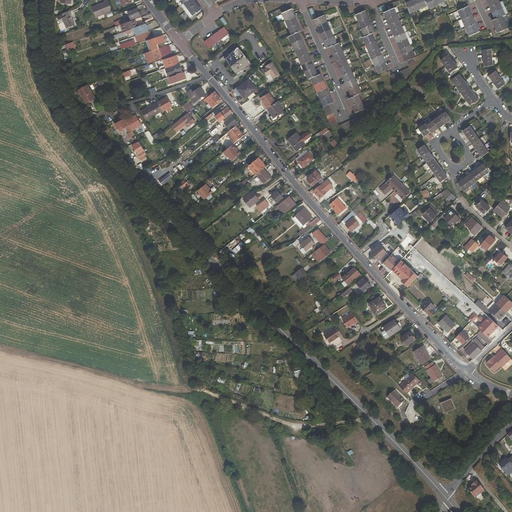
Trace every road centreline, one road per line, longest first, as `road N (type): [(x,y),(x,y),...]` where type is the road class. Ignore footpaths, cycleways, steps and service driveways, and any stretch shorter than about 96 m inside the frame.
road 1 (residential): [(444,499),(75,124)]
road 2 (residential): [(468,370),(404,307),(208,77)]
road 3 (unknown): [(195,391),(286,426),(361,415)]
road 4 (residential): [(208,77),(75,124)]
road 5 (residential): [(75,124),(45,57),(41,0)]
